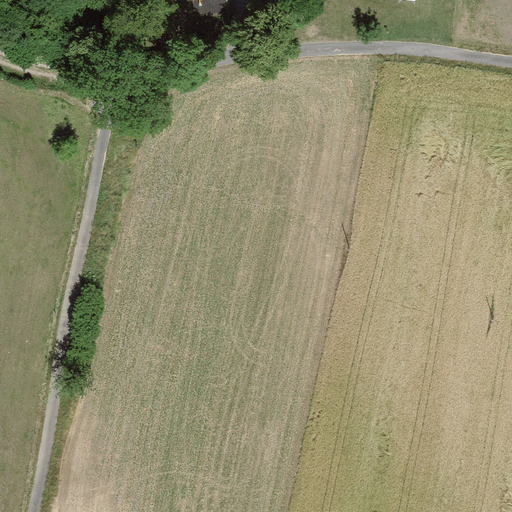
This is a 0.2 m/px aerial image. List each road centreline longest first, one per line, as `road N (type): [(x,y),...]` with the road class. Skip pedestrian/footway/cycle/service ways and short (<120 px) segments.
road 1 (unclassified): [(511,62),(342,48),(251,53),(135,75),(104,133),(33,511)]
road 2 (track): [(0,58),(60,76),(135,75)]
